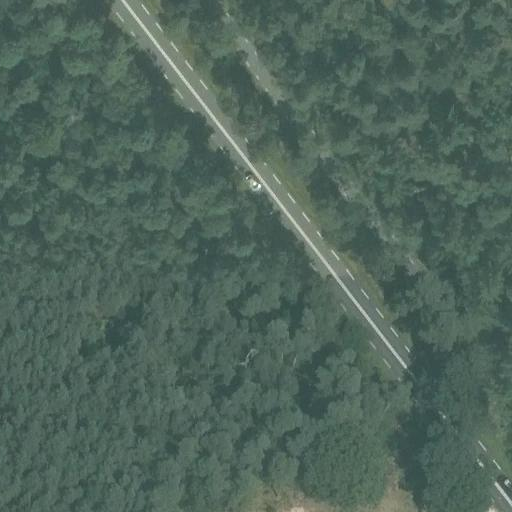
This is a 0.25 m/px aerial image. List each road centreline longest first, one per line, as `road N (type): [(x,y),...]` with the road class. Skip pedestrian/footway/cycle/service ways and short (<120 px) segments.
road 1 (primary): [(511,505),(121,0)]
road 2 (unclassified): [(511,393),(208,0)]
